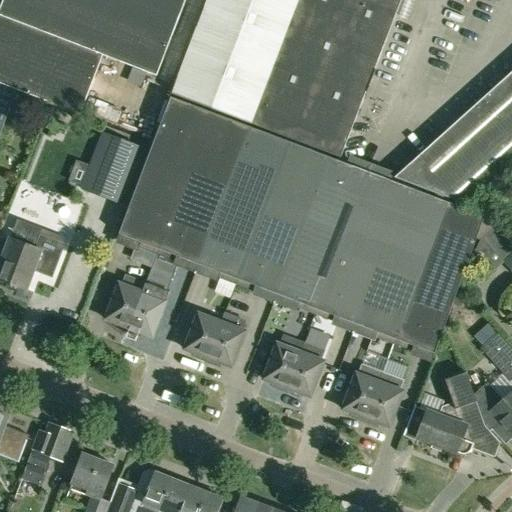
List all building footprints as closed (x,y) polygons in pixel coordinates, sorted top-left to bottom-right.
[(0,0),(0,84),(17,91),(80,115),(103,55),(156,75),(185,0),(0,0)] [(401,0),(207,0),(172,93),(341,158),(401,0)] [(511,72),(409,165),(394,178),(466,205),(511,164),(511,72)] [(0,134),(17,91),(0,84),(0,134)] [(157,254),(210,113),(170,98),(118,235),(138,242),(136,246),(157,254)] [(198,265),(250,128),(210,113),(157,254),(178,262),(179,258),(198,265)] [(236,284),(289,143),(250,128),(198,265),(217,272),(215,276),(236,284)] [(140,147),(102,132),(81,189),(118,203),(140,147)] [(277,295),(329,158),(289,143),(236,284),(257,292),(258,288),(277,295)] [(315,314),(368,173),(329,158),(277,295),(296,302),(294,306),(315,314)] [(356,325),(408,188),(368,173),(315,314),(336,322),(337,318),(356,325)] [(394,344),(448,203),(408,188),(356,325),(375,332),(373,336),(394,344)] [(448,203),(394,344),(415,352),(416,348),(434,354),(484,217),(448,203)] [(511,244),(495,226),(483,237),(505,261),(511,254),(511,244)] [(4,254),(0,265),(0,279),(25,289),(33,270),(51,277),(64,244),(40,235),(34,250),(10,240),(9,241),(4,254)] [(494,271),(503,262),(482,239),(472,258),(494,271)] [(127,332),(146,284),(126,276),(122,286),(119,284),(105,320),(115,324),(114,327),(127,332)] [(165,291),(146,284),(127,332),(140,337),(142,334),(152,337),(165,302),(162,301),(165,291)] [(206,362),(221,323),(198,314),(184,350),(194,354),(193,357),(206,362)] [(244,332),(241,331),(244,321),(225,314),(221,323),(206,362),(219,367),(221,364),(231,367),(244,332)] [(489,323),(474,337),(482,347),(498,333),(489,323)] [(482,347),(480,349),(510,381),(511,379),(511,348),(498,333),(482,347)] [(285,392),(304,344),(284,336),(280,346),(277,344),(263,380),(273,384),(272,387),(285,392)] [(304,344),(285,392),(298,397),(300,394),(310,397),(323,362),(320,361),(323,351),(304,344)] [(382,374),(363,366),(359,375),(356,374),(342,410),(352,413),(351,417),(364,422),(382,374)] [(483,421),(474,395),(473,395),(466,373),(444,381),(452,404),(451,404),(442,407),(439,417),(414,407),(404,433),(461,455),(463,455),(465,455),(466,454),(469,453),(470,452),(471,451),(472,450),(473,447),(494,455),(498,442),(490,432),(492,430),(483,421)] [(382,374),(364,422),(377,427),(379,424),(389,427),(402,392),(399,391),(402,381),(382,374)] [(511,392),(503,401),(487,384),(474,395),(483,421),(492,430),(500,422),(511,434),(511,392)] [(0,441),(22,450),(27,437),(4,428),(8,417),(0,413),(0,441)] [(41,486),(51,457),(63,462),(73,433),(48,424),(45,434),(39,432),(32,450),(33,450),(22,479),(41,486)] [(105,511),(109,503),(99,499),(102,492),(103,492),(113,466),(83,455),(73,481),(94,489),(85,511),(105,511)] [(169,479),(155,473),(148,470),(141,475),(138,483),(140,489),(136,491),(137,491),(129,511),(159,511),(167,493),(164,491),(169,479)] [(178,511),(189,486),(169,479),(164,491),(167,493),(159,511),(178,511)] [(122,511),(131,489),(117,483),(109,503),(105,511),(122,511)] [(204,507),(208,494),(189,486),(178,511),(197,511),(200,506),(204,507)] [(216,511),(222,499),(208,494),(204,507),(200,506),(197,511),(216,511)] [(254,511),(257,504),(240,497),(234,511),(254,511)]
